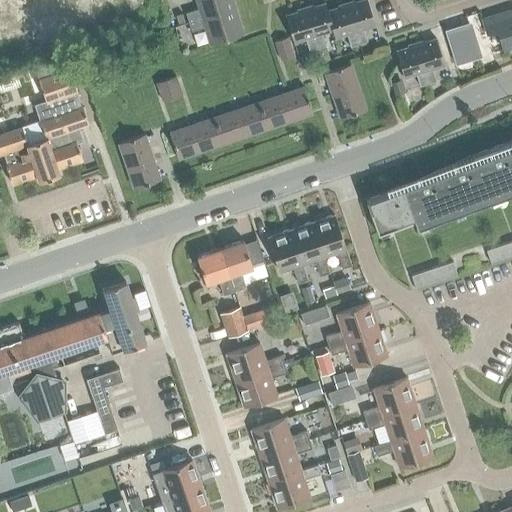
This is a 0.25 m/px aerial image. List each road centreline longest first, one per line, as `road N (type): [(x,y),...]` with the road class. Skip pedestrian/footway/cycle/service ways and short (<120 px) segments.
road 1 (residential): [(471,466),(422,322),(370,268),(336,166)]
road 2 (residential): [(235,511),(144,232)]
road 3 (tertiary): [(144,232),(336,166)]
road 4 (tertiary): [(336,166),(385,149),(511,81)]
road 5 (tertiary): [(0,282),(144,232)]
road 6 (residential): [(335,511),(471,466)]
